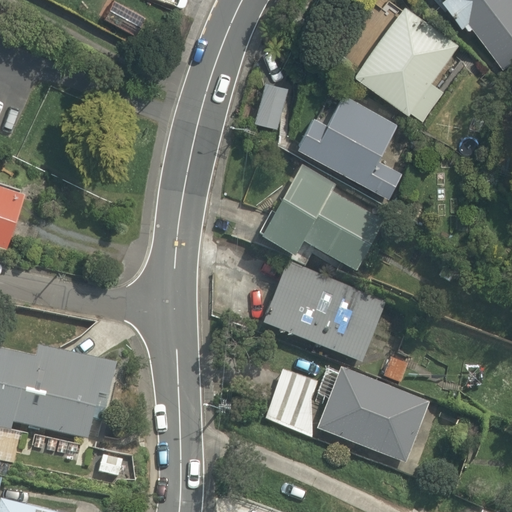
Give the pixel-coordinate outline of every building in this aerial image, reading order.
[(511,0),(439,0),(460,30),(469,24),(501,72),(511,64),(511,0)] [(442,93),(427,82),(454,43),(399,5),(352,74),(406,112),(422,122),(442,93)] [(396,122),(341,92),(324,124),(309,117),(293,146),(387,197),(400,173),(376,160),(396,122)] [(331,182),(299,164),(256,241),(289,259),(298,241),(350,271),(380,221),(327,190),(331,182)] [(21,185),(0,178),(0,244),(5,245),(21,185)] [(294,273),(280,268),(260,325),(358,360),(384,290),(299,259),(294,273)] [(105,399),(110,367),(31,353),(30,361),(0,355),(0,431),(9,433),(11,424),(86,437),(93,397),(105,399)] [(427,406),(339,370),(315,431),(402,467),(427,406)] [(124,454),(97,453),(96,472),(123,473),(124,454)] [(43,511),(0,502),(0,511),(43,511)]
